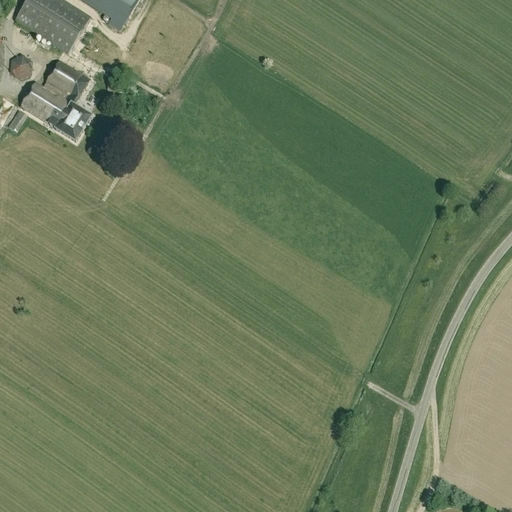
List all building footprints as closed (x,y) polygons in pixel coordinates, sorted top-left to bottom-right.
[(29,0),(16,23),(68,56),(92,19),(61,0),(29,0)] [(120,33),(140,0),(80,0),(113,20),(110,25),(109,27),(120,33)] [(10,74),(20,80),(30,76),(31,64),(22,58),(12,62),(10,74)] [(48,126),(55,131),(76,144),(93,118),(76,107),(91,81),(60,62),(45,88),(37,83),(20,109),(48,127),(48,126)] [(107,91),(120,92),(121,79),(108,79),(107,91)] [(19,112),(9,129),(17,134),(25,123),(28,117),(19,112)]
